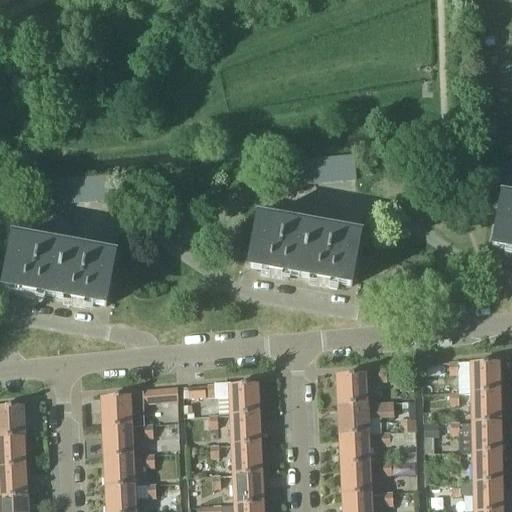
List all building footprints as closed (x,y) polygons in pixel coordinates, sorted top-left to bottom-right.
[(354,157),(341,158),(343,182),(356,181),(354,157)] [(341,158),(329,159),(331,183),(343,182),(341,158)] [(329,159),(317,161),(319,184),(331,183),(329,159)] [(317,161),(305,162),(307,186),(319,184),(317,161)] [(305,162),(293,163),(295,187),(307,186),(305,162)] [(293,163),(280,164),(282,188),(295,187),(293,163)] [(282,188),(280,164),(268,165),(270,189),(282,188)] [(109,178),(97,179),(98,203),(111,202),(109,178)] [(84,179),(72,180),(74,205),(86,204),(84,179)] [(97,179),(84,179),(86,204),(98,203),(97,179)] [(72,180),(60,181),(62,205),(74,205),(72,180)] [(60,181),(48,182),(50,206),(62,205),(60,181)] [(48,182),(35,183),(37,207),(50,206),(48,182)] [(37,207),(35,183),(23,184),(25,208),(37,207)] [(511,201),(500,200),(492,248),(511,252),(511,256),(511,257),(511,201)] [(282,275),(300,278),(308,230),(257,221),(248,269),(269,273),(268,278),(282,280),(282,275)] [(308,230),(300,278),(317,282),(316,286),(329,289),(330,284),(351,288),(360,239),(308,230)] [(37,295),(54,299),(63,250),(11,240),(2,289),(24,293),(23,298),(36,300),(37,295)] [(63,250),(54,299),(72,302),(71,307),(84,309),(85,304),(106,308),(115,259),(63,250)] [(472,366),(471,366),(471,378),(471,396),(500,396),(499,365),(472,366)] [(386,371),(377,373),(378,385),(387,384),(386,371)] [(364,377),(337,378),(338,409),(366,407),(365,377),(364,377)] [(230,386),(207,388),(208,400),(216,400),(230,399),(231,419),(259,417),(257,387),(230,388),(230,386)] [(129,399),(102,400),(103,431),(131,430),(131,429),(144,429),(143,407),(178,404),(177,392),(176,392),(176,391),(172,391),(172,392),(129,396),(129,399)] [(188,392),(189,402),(206,401),(205,391),(188,392)] [(458,396),(450,396),(450,408),(459,408),(458,396)] [(500,396),(471,396),(472,426),(500,426),(500,396)] [(366,407),(338,409),(340,439),(368,437),(367,420),(394,419),(393,406),(366,407)] [(0,440),(24,440),(22,409),(0,410),(0,440)] [(259,417),(231,419),(232,449),(260,447),(259,417)] [(217,419),(209,420),(209,421),(209,431),(209,432),(218,431),(217,419)] [(403,436),(416,435),(415,422),(402,423),(403,436)] [(459,425),(450,426),(451,439),(459,439),(459,425)] [(500,426),(472,426),(473,456),(501,456),(500,426)] [(424,427),(424,440),(439,440),(439,427),(424,427)] [(152,428),(144,429),(145,441),(153,440),(152,428)] [(131,430),(103,431),(105,461),(133,460),(131,430)] [(381,436),(382,450),(390,449),(389,435),(381,436)] [(368,437),(340,439),(341,469),(369,467),(368,437)] [(24,440),(0,440),(0,470),(25,470),(24,440)] [(260,447),(232,449),(234,479),(261,477),(260,447)] [(198,449),(199,463),(219,461),(219,448),(198,449)] [(459,456),(451,456),(452,468),(460,468),(460,456),(459,456)] [(501,456),(473,456),(474,486),(502,486),(501,456)] [(154,458),(145,459),(146,470),(154,470),(154,458)] [(133,460),(105,461),(106,491),(134,490),(134,489),(133,460)] [(382,465),(383,479),(392,479),(391,465),(382,465)] [(369,467),(341,469),(343,499),(371,497),(369,467)] [(25,470),(0,470),(0,500),(26,500),(25,470)] [(261,477),(234,479),(235,509),(263,507),(261,477)] [(220,479),(212,480),(212,492),(221,491),(220,479)] [(474,486),(452,486),(452,498),(474,498),(474,511),(502,511),(502,486),(474,486)] [(134,490),(106,491),(107,511),(135,511),(135,501),(156,500),(155,488),(134,489),(134,490)] [(392,496),(384,496),(384,508),(393,508),(392,496)] [(371,511),(371,497),(343,499),(343,511),(371,511)] [(0,500),(0,511),(27,511),(26,500),(0,500)]
